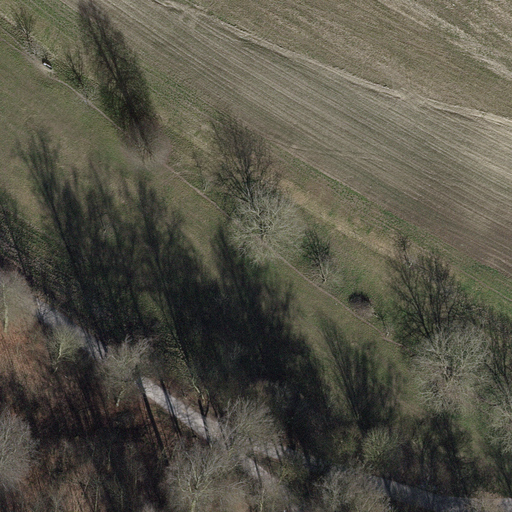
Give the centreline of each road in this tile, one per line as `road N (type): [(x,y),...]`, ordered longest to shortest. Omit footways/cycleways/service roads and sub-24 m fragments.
road 1 (track): [(0,281),(319,511)]
road 2 (track): [(194,420),(406,494),(451,506),(511,506)]
